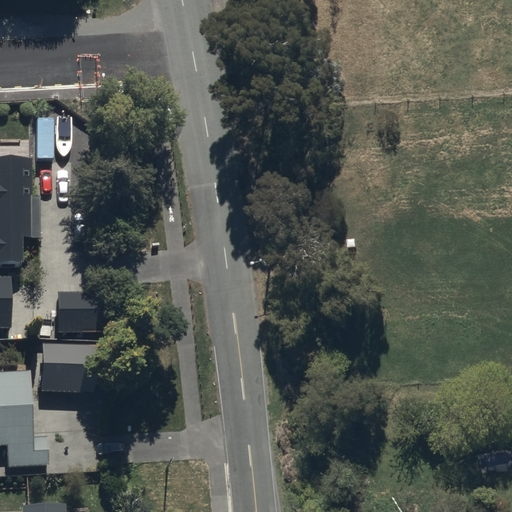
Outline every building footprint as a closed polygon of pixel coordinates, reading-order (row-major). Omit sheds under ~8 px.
[(0,328),(14,329),(14,275),(0,274),(0,265),(23,265),(23,236),(31,236),(30,160),(0,159),(0,328)] [(110,291),(57,291),(58,332),(110,332),(110,291)] [(114,352),(44,350),(42,397),(112,400),(114,352)] [(33,377),(0,378),(0,452),(8,452),(9,472),(51,470),(49,441),(36,441),(33,377)] [(67,511),(67,503),(21,505),(21,511),(67,511)]
